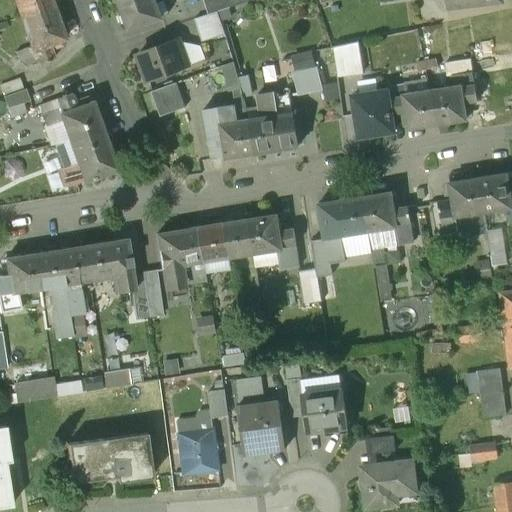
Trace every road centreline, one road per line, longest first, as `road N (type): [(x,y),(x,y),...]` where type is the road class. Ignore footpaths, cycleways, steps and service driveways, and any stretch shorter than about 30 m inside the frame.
road 1 (residential): [(511,144),(165,194)]
road 2 (residential): [(165,194),(85,0)]
road 3 (residential): [(165,194),(0,222)]
